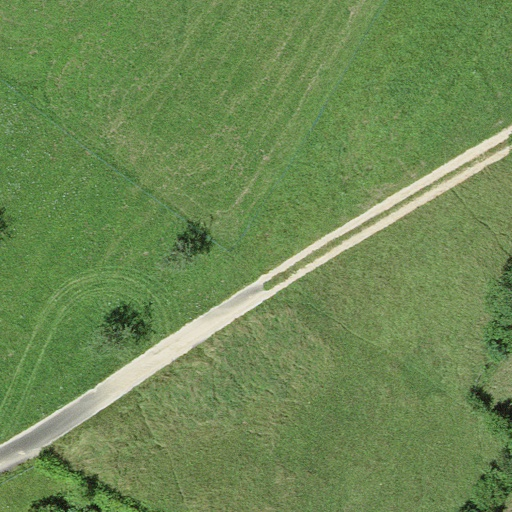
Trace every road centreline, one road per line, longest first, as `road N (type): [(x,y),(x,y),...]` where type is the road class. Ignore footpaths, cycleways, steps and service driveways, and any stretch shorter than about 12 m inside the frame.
road 1 (residential): [(0,464),(268,289)]
road 2 (track): [(511,148),(268,289)]
